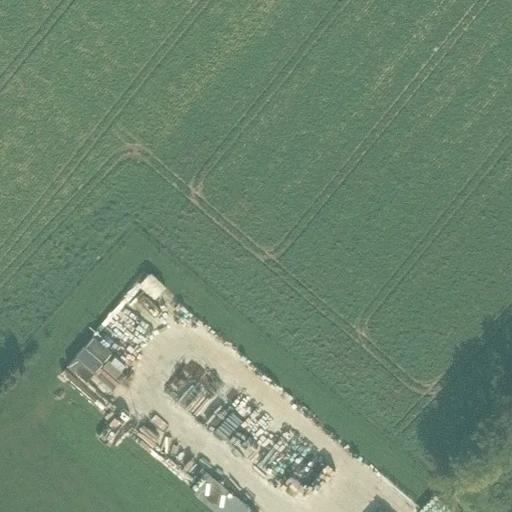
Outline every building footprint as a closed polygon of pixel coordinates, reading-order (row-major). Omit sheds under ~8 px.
[(131,297),(147,311),(158,297),(142,284),(131,297)] [(0,417),(7,425),(45,388),(27,370),(0,395),(0,417)] [(272,462),(273,438),(258,438),(257,462),(272,462)] [(169,440),(161,448),(179,465),(187,457),(169,440)] [(188,477),(208,464),(200,452),(180,465),(188,477)] [(415,511),(455,511),(434,492),(415,511)]
